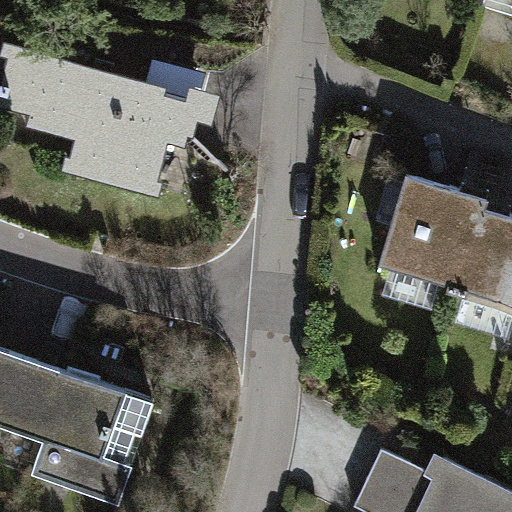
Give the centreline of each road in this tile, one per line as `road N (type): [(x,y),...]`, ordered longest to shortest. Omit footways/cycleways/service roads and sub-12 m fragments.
road 1 (residential): [(308,0),(278,315)]
road 2 (residential): [(0,266),(278,315)]
road 3 (residential): [(278,315),(262,475),(247,511)]
